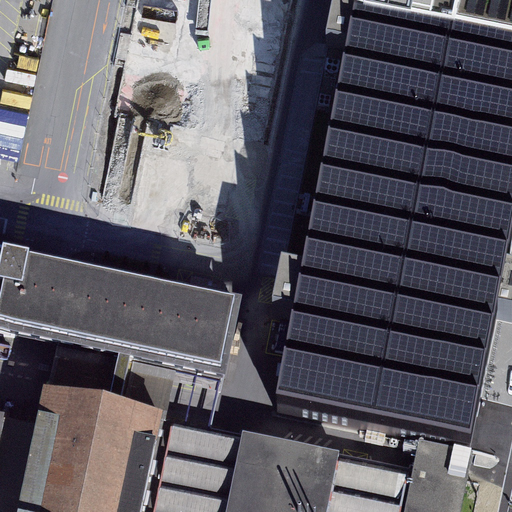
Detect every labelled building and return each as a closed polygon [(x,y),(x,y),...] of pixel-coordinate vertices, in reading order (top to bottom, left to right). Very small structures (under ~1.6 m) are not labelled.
[(511,14),(441,0),(388,0),(382,31),(357,25),(345,84),(363,88),(320,294),(298,289),(286,345),(309,350),(293,424),(422,450),(474,461),(480,430),(490,384),(510,388),(511,380),(511,336),(501,334),(511,282),(511,14)] [(209,181),(206,209),(230,212),(233,184),(209,181)] [(0,341),(57,352),(213,382),(228,304),(0,262),(0,341)] [(213,382),(57,352),(48,402),(167,425),(203,432),(213,382)] [(48,402),(15,395),(8,428),(0,469),(0,511),(150,511),(167,425),(48,402)] [(203,432),(167,425),(150,511),(331,511),(342,462),(203,432)] [(0,469),(8,428),(0,426),(0,469)] [(416,478),(408,511),(476,511),(487,463),(474,461),(422,450),(416,478)] [(408,511),(416,478),(342,462),(331,511),(408,511)]
